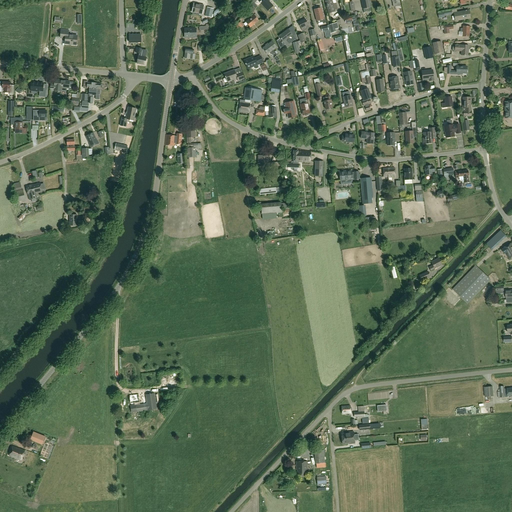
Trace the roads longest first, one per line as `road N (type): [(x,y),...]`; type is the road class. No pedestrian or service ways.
road 1 (tertiary): [(0,436),(133,260),(156,185),(170,80)]
road 2 (unclassified): [(231,511),(348,391),(511,370)]
road 3 (unclassified): [(308,148),(387,108),(483,85)]
road 4 (unclassified): [(308,148),(374,160),(483,149)]
road 5 (unclassified): [(0,162),(110,108),(133,76)]
road 6 (unclassified): [(191,75),(230,122),(308,148)]
road 7 (unclassified): [(123,74),(0,64)]
